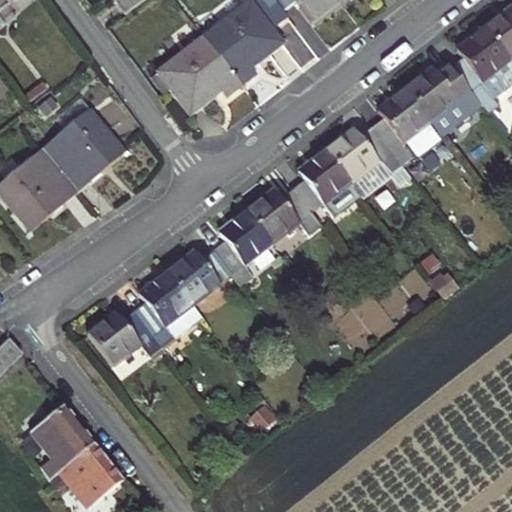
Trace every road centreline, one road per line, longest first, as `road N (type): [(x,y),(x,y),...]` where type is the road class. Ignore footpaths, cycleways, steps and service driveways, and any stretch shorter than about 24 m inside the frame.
road 1 (residential): [(444,0),(202,186)]
road 2 (residential): [(180,511),(25,312)]
road 3 (residential): [(64,0),(202,186)]
road 4 (residential): [(202,186),(25,312)]
